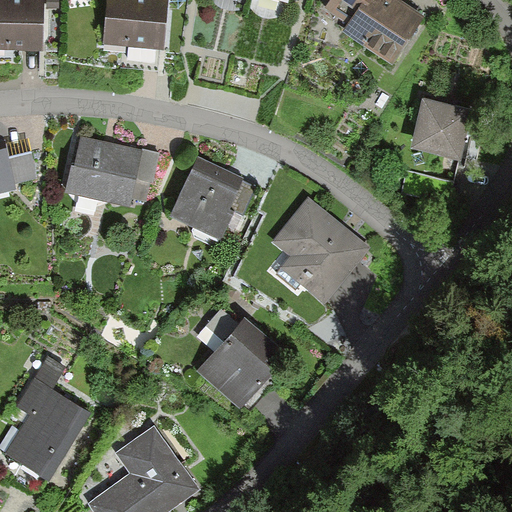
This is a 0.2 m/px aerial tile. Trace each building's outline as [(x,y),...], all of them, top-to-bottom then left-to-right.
[(163,0),(105,0),(103,35),(160,39),(163,0)] [(327,0),(325,4),(345,17),(342,23),(390,52),(417,9),(402,0),(327,0)] [(40,7),(0,6),(0,39),(40,40),(40,7)] [(468,96),(420,87),(412,132),(460,141),(468,96)] [(145,197),(157,149),(78,131),(67,179),(145,197)] [(33,169),(26,135),(0,140),(0,182),(12,180),(11,173),(33,169)] [(241,207),(254,183),(196,153),(170,204),(194,216),(189,226),(214,238),(232,203),(241,207)] [(449,177),(405,168),(400,189),(445,198),(449,177)] [(365,239),(305,194),(273,235),(290,248),(280,262),(322,294),(365,239)] [(235,396),(280,341),(239,308),(232,317),(218,306),(206,322),(219,332),(194,363),(235,396)] [(61,362),(45,352),(16,400),(28,407),(6,445),(45,468),(84,402),(49,381),(61,362)] [(150,511),(195,482),(153,420),(116,446),(129,466),(89,493),(102,511),(150,511)]
